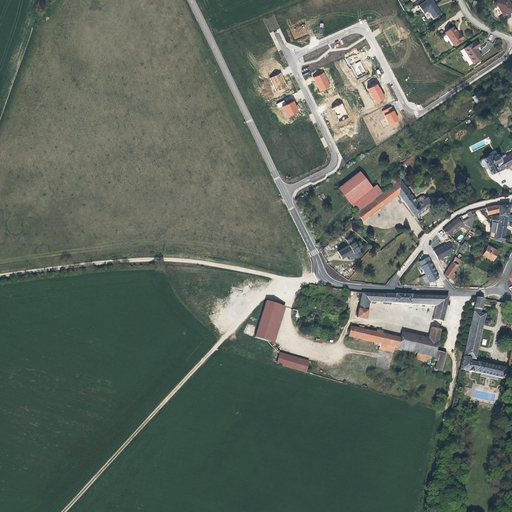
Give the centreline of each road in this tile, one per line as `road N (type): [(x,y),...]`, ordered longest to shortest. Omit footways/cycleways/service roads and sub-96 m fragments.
road 1 (track): [(63,511),(248,311),(295,281)]
road 2 (track): [(0,275),(149,258),(295,281),(322,275)]
road 3 (residential): [(289,58),(361,31),(415,113),(511,44)]
road 4 (tertiary): [(284,193),(191,0)]
road 5 (residential): [(284,193),(334,163),(289,58)]
road 6 (track): [(424,509),(454,378),(449,347)]
road 7 (tertiary): [(386,290),(327,280),(284,193)]
